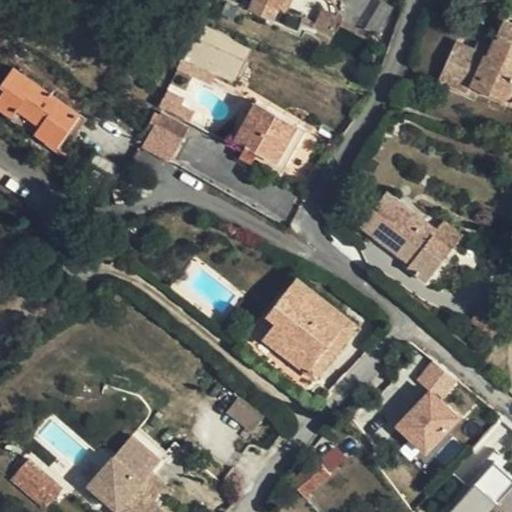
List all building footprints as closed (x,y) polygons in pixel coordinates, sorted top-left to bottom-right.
[(296,0),(291,12),(319,27),(332,0),(296,0)] [(455,38),(437,77),(470,92),(473,87),(511,104),(511,22),(505,19),(493,44),(479,37),(474,46),(455,38)] [(271,56),(259,50),(254,62),(267,68),(271,56)] [(0,103),(58,145),(81,112),(16,66),(3,84),(7,87),(0,99),(0,103)] [(184,102),(169,93),(160,109),(189,125),(194,116),(180,108),(184,102)] [(237,137),(248,144),(259,150),(254,160),(281,174),(307,127),(257,99),(237,137)] [(152,121),(147,131),(151,133),(144,145),(171,160),(183,136),(154,118),(152,121)] [(243,154),(254,160),(259,150),(248,144),(243,154)] [(106,199),(126,176),(93,154),(75,186),(93,197),(106,199)] [(433,233),(438,227),(388,189),(360,225),(410,263),(407,266),(426,281),(452,248),(433,233)] [(444,219),(438,227),(433,233),(452,248),(463,234),(444,219)] [(88,231),(114,246),(126,221),(92,222),(88,231)] [(300,275),(291,285),(343,325),(307,371),(318,380),(361,323),(300,275)] [(343,325),(291,285),(255,330),(307,371),(343,325)] [(510,317),(486,299),(470,321),(493,340),(510,317)] [(239,391),(232,402),(255,420),(263,409),(239,391)] [(453,425),(446,432),(493,475),(500,468),(453,425)] [(120,508),(116,511),(170,511),(156,499),(168,484),(154,470),(169,451),(141,426),(92,483),(120,508)] [(493,475),(446,432),(441,438),(431,429),(403,457),(414,468),(419,463),(466,505),(493,475)] [(347,457),(337,444),(319,458),(330,472),(347,457)] [(292,479),(306,496),(332,474),(330,472),(319,458),(317,457),(292,479)] [(9,481),(44,509),(62,487),(26,459),(9,481)]
